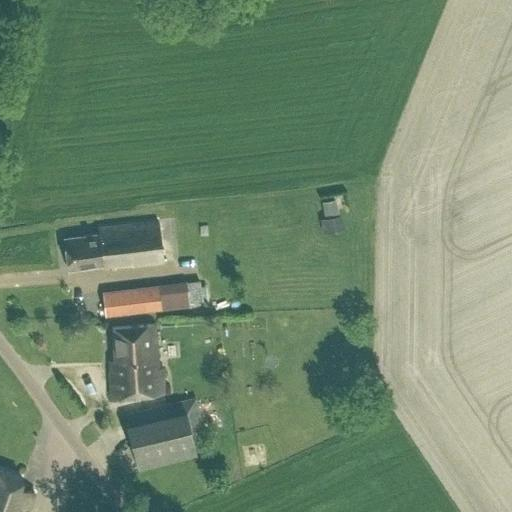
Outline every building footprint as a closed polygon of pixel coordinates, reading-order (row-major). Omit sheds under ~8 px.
[(163,260),(158,218),(98,226),(98,231),(63,236),(68,268),(103,263),(104,267),(163,260)] [(206,266),(207,286),(217,285),(217,273),(237,272),(236,253),(217,253),(217,266),(206,266)] [(164,307),(162,281),(126,285),(128,311),(164,307)] [(158,365),(155,322),(112,325),(115,369),(109,369),(111,395),(164,391),(162,365),(158,365)] [(204,431),(195,396),(125,414),(138,468),(197,453),(192,434),(204,431)] [(0,511),(26,511),(35,489),(20,484),(23,475),(0,466),(0,511)]
